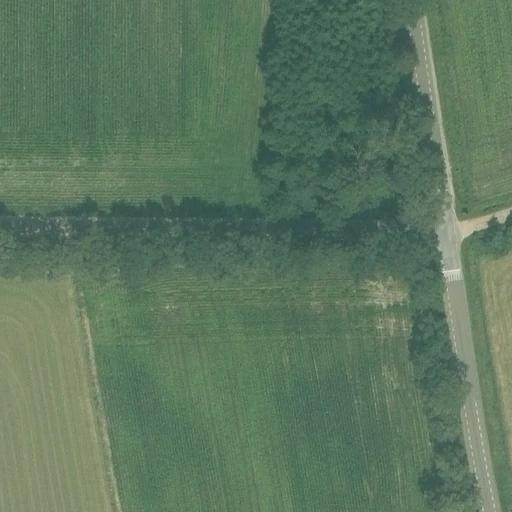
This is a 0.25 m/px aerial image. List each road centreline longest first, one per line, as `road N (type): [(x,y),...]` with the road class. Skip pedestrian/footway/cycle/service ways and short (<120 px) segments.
road 1 (unclassified): [(441,236),(0,231)]
road 2 (tertiary): [(494,511),(441,236)]
road 3 (tertiary): [(441,236),(407,0)]
